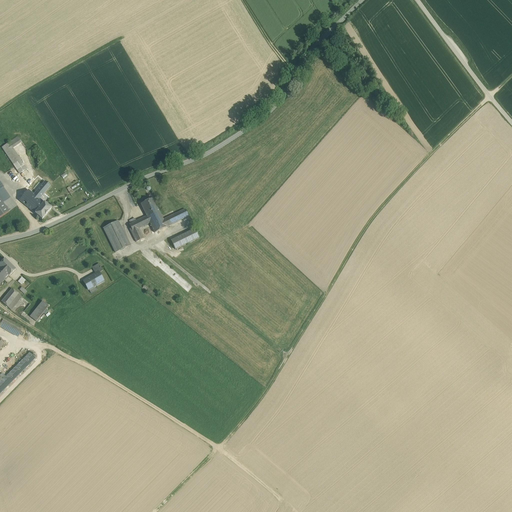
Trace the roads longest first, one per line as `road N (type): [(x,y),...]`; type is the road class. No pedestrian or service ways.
road 1 (track): [(154,511),(250,413),(368,220),(511,76)]
road 2 (unclassified): [(0,242),(208,153),(276,103),(309,52),(361,0)]
road 3 (track): [(37,346),(93,369),(217,448)]
road 4 (track): [(417,0),(511,122)]
road 5 (track): [(0,106),(115,38)]
